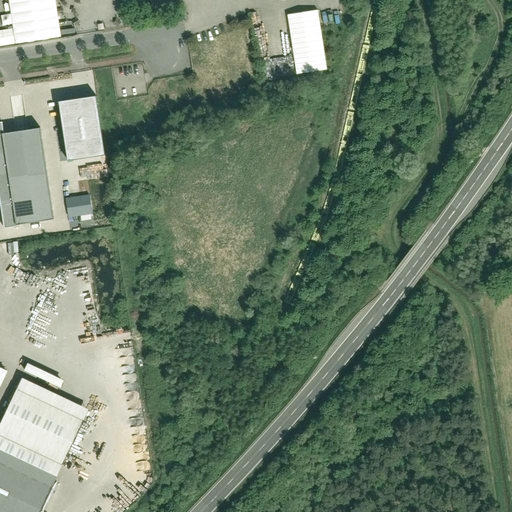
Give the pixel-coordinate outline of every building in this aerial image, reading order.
[(8,0),(16,44),(62,37),(56,0),(8,0)] [(329,72),(317,12),(286,18),(298,78),(329,72)] [(95,97),(59,102),(68,162),(104,156),(95,97)] [(0,190),(5,227),(56,219),(42,128),(4,134),(2,118),(0,118),(0,190)] [(67,197),(68,217),(81,216),(82,220),(93,219),(91,195),(67,197)] [(0,425),(0,511),(2,511),(38,511),(87,405),(23,376),(0,425)]
